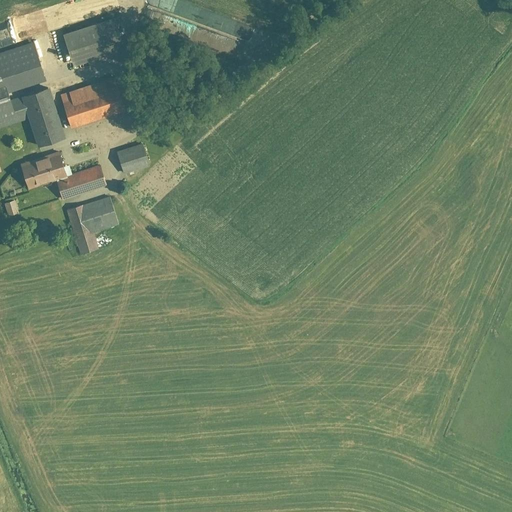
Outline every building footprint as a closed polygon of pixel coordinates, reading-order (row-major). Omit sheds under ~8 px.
[(119,16),(67,33),(76,62),(129,45),(119,16)] [(48,78),(37,40),(0,51),(0,125),(22,119),(15,97),(12,89),(48,78)] [(118,76),(64,93),(73,124),(128,107),(118,76)] [(54,85),(27,94),(33,115),(42,144),(70,135),(54,85)] [(15,97),(22,119),(33,115),(27,94),(15,97)] [(147,143),(120,151),(127,171),(153,163),(147,143)] [(62,152),(24,164),(31,186),(61,177),(69,174),(62,152)] [(69,174),(61,177),(67,196),(109,183),(103,163),(69,174)] [(112,195),(70,208),(84,252),(102,246),(97,230),(121,223),(112,195)] [(17,199),(8,201),(11,213),(21,210),(17,199)]
